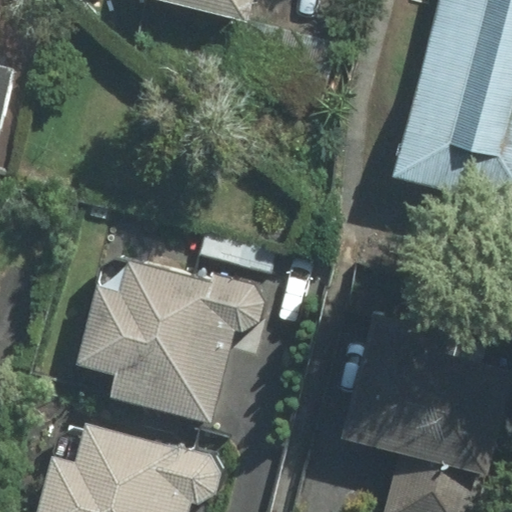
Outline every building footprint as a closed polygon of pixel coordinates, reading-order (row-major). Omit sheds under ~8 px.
[(0,64),(0,11),(2,0),(0,0),(0,135),(15,68),(0,64)] [(158,0),(248,18),(251,0),(158,0)] [(511,0),(433,0),(392,171),(511,199),(511,0)] [(107,403),(207,426),(233,316),(234,316),(236,316),(237,317),(238,317),(239,316),(241,316),(242,316),(243,315),(244,315),(246,314),(247,313),(248,312),(248,311),(249,310),(250,309),(250,307),(251,306),(251,305),(251,304),(251,302),(251,301),(251,300),(251,298),(250,297),(250,296),(249,295),(248,294),(248,293),(247,292),(246,291),(244,290),(243,289),(242,289),(241,288),(239,288),(124,261),(119,282),(100,278),(79,369),(113,377),(107,403)] [(491,511),(511,430),(511,384),(454,371),(458,354),(380,334),(352,446),(408,460),(395,511),(491,511)] [(186,511),(189,503),(191,503),(193,503),(196,503),(198,503),(200,502),(202,501),(204,500),(206,499),(208,498),(210,496),(211,495),(213,493),(214,491),(215,490),(216,488),(217,486),(218,484),(218,481),(219,479),(219,477),(219,475),(218,472),(218,470),(217,468),(217,466),(216,464),(215,462),(213,460),(212,459),(210,457),(209,455),(207,454),(205,453),(203,452),(201,451),(86,424),(78,459),(56,453),(42,511),(186,511)]
